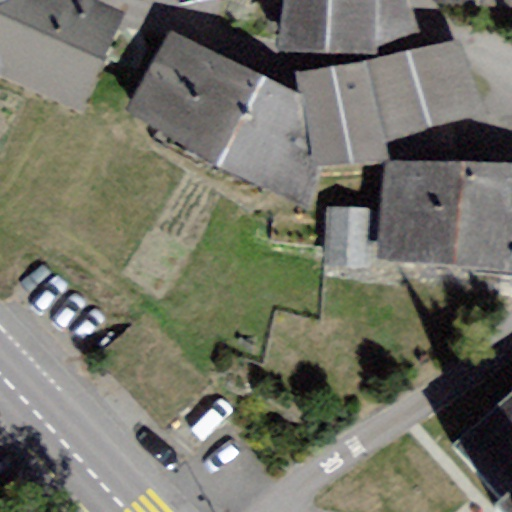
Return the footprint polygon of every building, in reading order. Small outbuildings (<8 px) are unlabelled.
[(84,13),(51,0),(0,0),(0,89),(45,108),(84,13)] [(254,0),(244,44),(342,52),(343,41),(383,29),(374,0),(254,0)] [(268,106),(152,41),(99,120),(269,209),(289,173),(273,162),(268,106)] [(432,52),(341,69),(354,138),(444,118),(432,52)] [(268,106),(273,162),(341,156),(334,76),(266,82),(268,106)] [(511,175),(366,172),(354,257),(509,277),(511,204),(511,175)] [(345,215),(307,213),(304,267),(342,269),(345,215)] [(166,424),(213,381),(147,309),(101,352),(166,424)] [(511,390),(453,436),(511,506),(511,390)] [(227,414),(174,455),(217,511),(224,511),(274,474),(227,414)]
